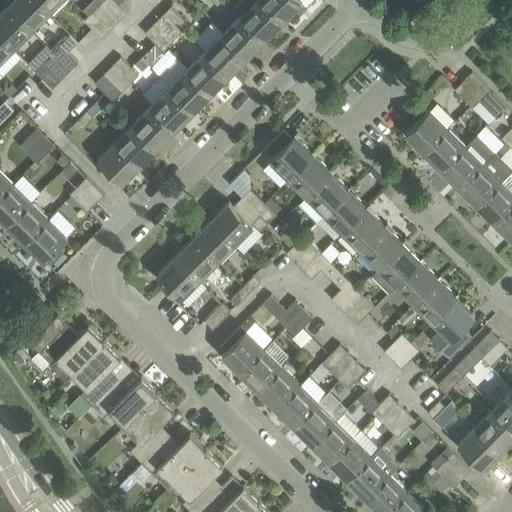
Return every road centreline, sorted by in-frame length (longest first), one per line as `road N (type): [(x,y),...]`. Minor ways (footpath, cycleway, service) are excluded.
road 1 (residential): [(323,511),(82,282),(283,78)]
road 2 (residential): [(511,307),(283,78)]
road 3 (residential): [(477,0),(429,39),(390,30),(362,0)]
